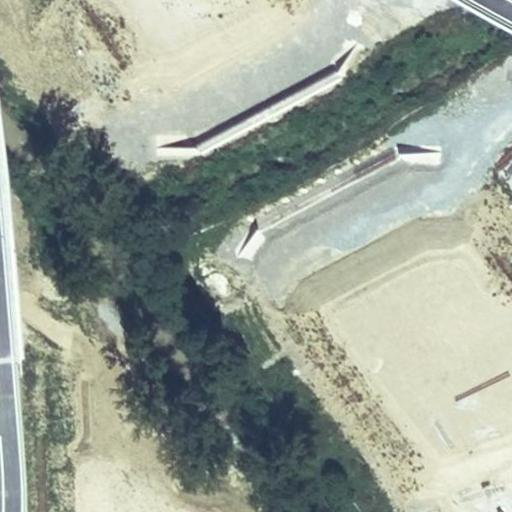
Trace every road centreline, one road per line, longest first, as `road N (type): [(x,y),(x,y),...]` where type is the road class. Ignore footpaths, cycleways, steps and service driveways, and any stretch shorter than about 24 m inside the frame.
road 1 (motorway): [(151,0),(511,482)]
road 2 (motorway): [(511,385),(223,0)]
road 3 (motorway): [(0,327),(10,511)]
